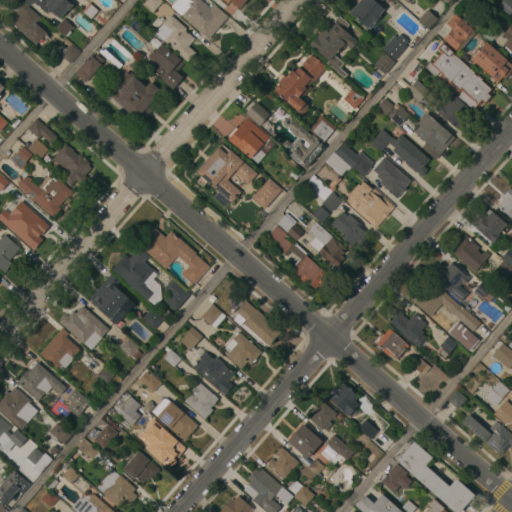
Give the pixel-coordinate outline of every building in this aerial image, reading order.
[(11,23),(18,15),(16,12),(18,10),(15,7),(21,0),(41,18),(36,23),(46,32),(35,44),(11,23)] [(67,0),(73,6),(69,10),(68,10),(59,19),(50,10),(46,14),(33,1),(29,6),(23,0),(67,0)] [(153,11),(143,2),(145,0),(160,0),(162,1),(153,11)] [(171,6),(176,0),(201,0),(210,8),(213,4),(228,17),(208,39),(171,6)] [(246,0),(239,8),(229,0),(226,4),(221,0),(246,0)] [(382,0),(379,4),(384,9),(380,14),(381,15),(369,30),(349,12),(360,0),(382,0)] [(511,0),(511,10),(508,15),(498,6),(503,0),(511,0)] [(91,19),(82,11),(89,2),(98,10),(91,19)] [(428,29),(418,20),(427,9),(437,18),(428,29)] [(452,16),(452,15),(454,13),(464,21),(465,20),(467,22),(466,24),(472,29),(455,49),(443,39),(452,28),(446,23),(452,16)] [(154,33),(163,23),(162,22),(164,20),(165,21),(170,14),(186,29),(185,30),(195,39),(188,46),(195,53),(187,62),(154,33)] [(327,62),(328,61),(309,45),(324,28),(328,32),(336,23),(333,21),(338,15),(349,24),(344,30),(351,36),(352,36),(358,41),(351,49),(346,44),(345,46),(342,50),(341,49),(340,51),(338,50),(334,55),(343,63),(339,68),(346,74),(344,77),(327,62)] [(73,27),(70,30),(71,32),(67,36),(66,34),(64,36),(55,28),(63,18),(73,27)] [(511,52),(510,53),(504,48),(505,46),(503,44),(507,39),(502,35),(511,24),(511,52)] [(395,60),(382,49),(394,35),(397,37),(399,33),(408,41),(405,44),(407,46),(395,60)] [(458,96),(462,92),(460,90),(459,92),(440,75),(441,74),(439,72),(435,76),(415,58),(435,35),(454,51),(453,53),(476,72),(475,73),(477,75),(477,74),(484,79),(483,80),(492,89),(488,93),(492,96),(485,104),(482,101),(478,105),(473,110),(458,96)] [(172,89),(161,80),(162,79),(147,66),(151,60),(148,58),(156,48),(151,44),(150,41),(152,38),(156,39),(183,64),(176,72),(182,77),(172,89)] [(486,42),(511,65),(511,69),(504,79),(502,77),(498,82),(496,80),(495,81),(492,78),(471,59),(486,42)] [(79,52),(70,63),(60,55),(70,44),(79,52)] [(385,74),(373,64),(384,52),(395,62),(385,74)] [(314,82),(313,80),(305,89),(307,91),(302,96),(307,101),(306,103),(307,105),(307,107),(307,109),(306,111),(305,112),(303,113),(301,113),(299,113),(297,112),(274,90),(280,83),(277,80),(282,74),(285,77),(292,70),(294,72),(311,53),(326,68),(314,82)] [(85,82),(74,73),(90,54),(93,57),(96,54),(104,60),(85,82)] [(136,128),(128,121),(133,115),(104,89),(116,75),(120,78),(126,71),(132,77),(133,76),(145,87),(150,82),(158,89),(154,94),(156,96),(149,104),(153,108),(136,128)] [(429,90),(418,102),(406,91),(416,79),(429,90)] [(342,98),(353,87),(365,97),(354,109),(342,98)] [(472,111),(467,116),(470,118),(464,125),(462,122),(456,129),(435,110),(441,103),(442,104),(445,101),(444,100),(451,92),(472,111)] [(392,106),(383,98),(375,107),(384,115),(392,106)] [(245,113),(256,102),(269,114),(259,126),(245,113)] [(409,113),(399,125),(387,115),(393,108),(396,110),(399,106),(409,113)] [(454,138),(440,155),(439,154),(435,158),(425,150),(429,146),(414,132),(414,131),(412,130),(417,124),(416,123),(426,112),(454,138)] [(307,165),(301,160),(299,163),(290,155),(288,151),(286,149),(282,146),(287,141),(291,144),(297,137),(296,136),(294,136),(287,130),(289,128),(288,127),(285,127),(283,125),(282,121),(284,119),(286,118),(289,114),(312,134),(320,141),(319,142),(324,146),(307,165)] [(335,128),(323,142),(308,129),(321,115),(335,128)] [(258,163),(251,157),(250,158),(235,145),(235,146),(228,139),(229,138),(227,136),(235,127),(237,128),(247,117),(250,120),(250,121),(269,137),(268,138),(269,139),(260,150),(265,154),(258,163)] [(57,137),(51,144),(41,135),(38,138),(27,128),(35,118),(57,137)] [(429,159),(423,166),(427,170),(421,176),(392,150),(394,148),(388,142),(380,151),(370,142),(381,129),(391,138),(392,137),(395,139),(400,134),(429,159)] [(48,149),(40,158),(36,153),(34,155),(27,148),(35,138),(48,149)] [(69,147),(73,150),(73,151),(78,155),(79,154),(90,164),(88,166),(90,168),(84,175),(87,177),(80,185),(75,180),(70,186),(61,177),(66,171),(52,159),(57,153),(65,144),(69,147)] [(241,191),(231,202),(207,181),(203,186),(196,181),(201,176),(196,172),(218,147),(219,148),(222,144),(229,151),(230,150),(236,155),(237,154),(240,157),(239,158),(257,173),(248,183),(235,171),(227,180),(241,191)] [(32,154),(25,162),(27,163),(21,169),(9,158),(11,156),(11,157),(15,153),(16,153),(22,146),(32,154)] [(351,167),(348,170),(346,169),(341,174),(325,160),(334,151),(348,164),(351,167)] [(373,163),(369,167),(371,168),(363,176),(353,168),(361,160),(356,156),(360,151),(373,163)] [(411,181),(405,189),(404,188),(403,188),(401,189),(400,189),(398,188),(392,194),(380,183),(382,181),(380,179),(385,173),(382,171),(391,161),(396,166),(395,167),(411,181)] [(0,174),(8,182),(0,191),(0,174)] [(331,212),(321,203),(323,200),(305,184),(313,174),(332,191),(331,191),(341,200),(331,212)] [(17,186),(26,176),(27,178),(28,177),(31,179),(30,180),(38,186),(47,175),(51,179),(54,175),(72,191),(72,192),(71,194),(71,195),(68,196),(66,197),(59,206),(61,208),(53,218),(17,186)] [(264,209),(252,197),(269,178),(282,189),(264,209)] [(347,200),(351,196),(348,194),(358,184),(360,185),(363,182),(366,184),(367,183),(394,207),(375,228),(370,224),(370,223),(348,204),(350,202),(347,200)] [(511,218),(497,206),(503,199),(501,197),(509,188),(511,190),(511,218)] [(0,218),(0,214),(14,199),(24,205),(38,217),(38,219),(36,221),(34,221),(30,226),(31,228),(31,230),(31,232),(30,233),(34,236),(33,237),(33,239),(30,242),(29,242),(28,244),(0,218)] [(329,214),(321,222),(312,214),(319,205),(329,214)] [(475,228),(479,223),(477,222),(484,214),(485,215),(489,210),(490,211),(491,211),(506,224),(498,233),(500,235),(493,243),(475,228)] [(342,211),(347,216),(349,214),(362,225),(360,227),(366,233),(363,236),(366,239),(355,251),(343,240),(346,236),(331,223),(342,211)] [(296,222),(294,224),(303,231),(300,234),(301,235),(299,237),(298,236),(295,240),(276,224),(286,213),(296,222)] [(346,248),(339,257),(343,261),(335,270),(316,253),(318,251),(309,244),(315,237),(308,231),(316,222),(346,248)] [(196,253),(195,254),(210,266),(195,284),(182,273),(189,265),(177,255),(166,268),(138,244),(137,245),(134,242),(150,223),(165,237),(171,231),(196,253)] [(277,225),(286,233),(283,237),(291,244),(294,240),(308,253),(306,255),(330,277),(318,291),(307,281),(303,285),(297,280),(300,277),(295,273),(297,272),(294,270),(295,268),(293,266),(300,258),(290,250),(286,255),(275,245),(278,243),(268,235),(277,225)] [(0,268),(0,238),(4,234),(20,248),(9,260),(13,263),(4,272),(0,268)] [(484,261),(485,262),(481,267),(482,267),(481,269),(478,267),(475,271),(468,265),(467,266),(461,261),(462,260),(458,257),(458,258),(451,251),(460,241),(460,242),(463,239),(462,238),(465,235),(479,247),(477,250),(481,253),(484,250),(489,254),(484,261)] [(110,267),(123,253),(129,258),(130,256),(131,257),(139,247),(149,256),(144,261),(155,271),(154,273),(156,275),(153,279),(160,286),(161,299),(155,306),(150,301),(149,302),(110,267)] [(511,267),(501,257),(510,247),(511,249),(511,267)] [(503,260),(511,268),(503,279),(493,271),(503,260)] [(436,280),(441,274),(437,271),(443,264),(446,267),(451,262),(469,278),(463,284),(462,283),(459,286),(467,293),(460,302),(436,280)] [(89,299),(91,297),(90,296),(92,293),(93,294),(111,273),(120,280),(115,287),(134,304),(117,324),(89,299)] [(175,311),(163,300),(169,294),(164,289),(173,279),(190,294),(175,311)] [(460,305),(460,304),(480,323),(473,332),(442,304),(430,316),(415,302),(414,303),(410,299),(427,280),(442,293),(444,291),(460,305)] [(490,289),(482,298),(473,290),(481,282),(490,289)] [(281,331),(268,345),(266,343),(264,346),(241,326),(246,320),(245,320),(240,326),(233,319),(238,313),(237,312),(246,301),(281,331)] [(212,304),(225,316),(215,328),(211,324),(211,325),(201,316),(212,304)] [(73,310),(76,313),(82,305),(108,328),(101,337),(102,337),(91,349),(84,343),(65,327),(65,326),(62,323),(61,319),(64,315),(68,315),(73,310)] [(151,308),(163,319),(154,329),(142,318),(151,308)] [(410,340),(409,341),(401,334),(402,333),(389,322),(396,314),(397,315),(399,312),(408,320),(414,313),(426,323),(421,329),(424,332),(422,334),(426,337),(425,339),(426,340),(424,343),(422,342),(418,347),(410,340)] [(479,340),(469,351),(448,332),(458,321),(479,340)] [(62,327),(69,333),(66,336),(80,349),(73,357),(74,358),(62,371),(59,367),(57,369),(40,353),(62,327)] [(202,336),(190,350),(179,341),(192,327),(202,336)] [(409,345),(406,349),(405,348),(397,358),(394,355),(393,357),(390,354),(388,356),(382,350),(383,349),(376,343),(381,338),(379,336),(381,333),(383,334),(389,328),(409,345)] [(261,351),(257,356),(257,360),(254,363),(251,364),(247,361),(241,368),(226,355),(229,351),(225,348),(239,332),(261,351)] [(457,344),(448,354),(439,346),(448,336),(457,344)] [(138,347),(130,357),(120,347),(128,338),(138,347)] [(511,351),(511,365),(508,369),(492,355),(502,343),(511,351)] [(181,358),(174,367),(164,358),(171,350),(181,358)] [(192,367),(206,351),(214,358),(217,357),(224,363),(223,364),(233,372),(232,376),(228,381),(233,385),(224,395),(192,367)] [(430,368),(425,373),(421,370),(419,372),(411,365),(418,356),(430,368)] [(66,387),(60,394),(52,387),(46,393),(45,393),(39,400),(17,381),(27,370),(29,372),(37,362),(66,387)] [(114,374),(106,383),(97,374),(105,365),(114,374)] [(142,382),(150,373),(161,382),(153,391),(142,382)] [(509,390),(502,398),(492,389),(499,381),(509,390)] [(218,398),(215,401),(216,402),(212,406),(211,406),(210,407),(213,409),(204,419),(184,401),(190,393),(189,392),(197,383),(198,384),(200,382),(218,398)] [(328,398),(331,396),(328,393),(334,386),(337,389),(339,386),(341,387),(344,384),(358,396),(354,401),(358,404),(348,416),(328,398)] [(0,396),(6,390),(9,393),(14,387),(17,390),(18,389),(31,401),(29,403),(37,410),(21,429),(0,411),(0,396)] [(90,402),(77,416),(68,408),(73,402),(67,397),(75,389),(90,402)] [(457,409),(447,399),(457,389),(467,398),(457,409)] [(131,396),(140,405),(132,414),(130,412),(124,418),(117,412),(131,396)] [(184,440),(182,437),(181,438),(152,411),(166,396),(184,413),(185,413),(187,415),(198,425),(184,440)] [(336,413),(329,421),(332,424),(326,430),(323,428),(322,429),(308,417),(310,415),(309,414),(316,405),(318,407),(323,402),(336,413)] [(511,429),(502,421),(511,408),(511,429)] [(461,422),(468,414),(487,431),(496,421),(498,423),(499,423),(511,433),(511,447),(509,445),(500,455),(461,422)] [(0,417),(11,427),(7,431),(11,434),(16,429),(27,438),(19,447),(10,439),(4,446),(0,442),(0,417)] [(378,430),(370,439),(358,428),(365,419),(378,430)] [(66,430),(67,429),(72,434),(63,444),(48,431),(56,422),(66,430)] [(322,441),(307,458),(287,441),(302,423),(322,441)] [(107,424),(117,432),(103,448),(93,439),(107,424)] [(164,465),(144,448),(144,447),(140,444),(149,432),(151,434),(153,432),(152,431),(154,429),(155,430),(156,428),(158,430),(160,429),(174,442),(174,443),(175,444),(175,445),(172,449),(175,452),(164,465)] [(353,452),(346,460),(326,442),(333,434),(353,452)] [(14,450),(22,458),(34,445),(26,437),(14,450)] [(99,451),(92,459),(83,452),(82,453),(81,452),(78,455),(73,451),(76,448),(75,447),(83,437),(99,451)] [(455,511),(396,460),(413,441),(432,457),(425,465),(449,486),(456,478),(475,495),(459,511),(455,511)] [(299,462),(284,478),(268,464),(268,461),(270,459),(273,459),(275,461),(278,457),(274,454),(281,446),(299,462)] [(39,474),(32,467),(34,464),(26,457),(35,447),(43,454),(45,452),(52,459),(39,474)] [(159,469),(151,478),(150,477),(148,479),(146,478),(142,483),(135,476),(138,472),(128,463),(137,453),(141,457),(143,455),(159,469)] [(324,467),(317,475),(308,466),(315,458),(324,467)] [(407,472),(405,475),(411,481),(405,489),(400,485),(394,492),(379,479),(384,473),(387,475),(396,463),(407,472)] [(62,476),(70,466),(79,474),(71,484),(62,476)] [(267,511),(243,490),(251,481),(247,478),(255,469),(258,472),(261,468),(282,486),(271,498),(281,507),(276,511),(267,511)] [(135,488),(133,491),(137,496),(128,506),(123,502),(118,507),(95,487),(98,484),(100,485),(102,483),(101,481),(112,469),(119,475),(119,474),(135,488)] [(0,502),(0,484),(13,470),(29,484),(22,493),(18,490),(4,506),(0,502)] [(314,495),(304,505),(293,495),(294,494),(287,488),(294,479),(302,485),(314,495)] [(58,498),(50,507),(41,499),(49,490),(58,498)] [(114,511),(76,511),(71,507),(79,498),(81,499),(88,495),(89,494),(94,494),(114,511)] [(362,511),(355,505),(365,495),(374,503),(382,494),(402,511),(362,511)] [(222,511),(220,510),(231,498),(233,500),(238,495),(253,508),(249,511),(222,511)] [(444,508),(443,508),(447,511),(424,511),(429,507),(427,506),(433,499),(444,508)]
